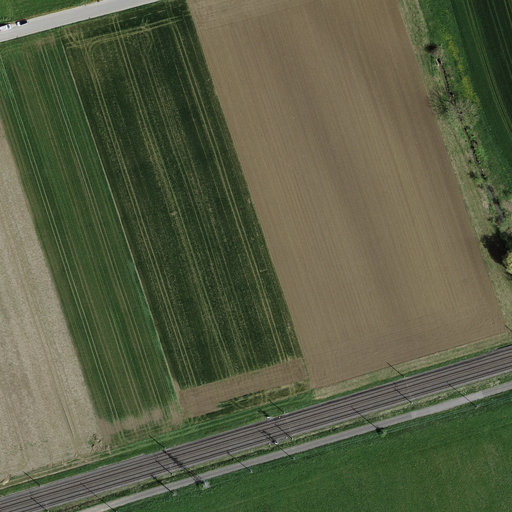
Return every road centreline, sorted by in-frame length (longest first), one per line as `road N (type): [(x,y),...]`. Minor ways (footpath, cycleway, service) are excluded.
road 1 (unclassified): [(93,511),(511,383)]
road 2 (residential): [(0,35),(137,0)]
